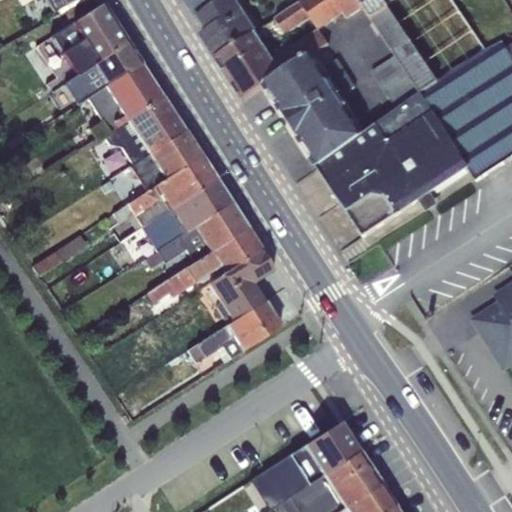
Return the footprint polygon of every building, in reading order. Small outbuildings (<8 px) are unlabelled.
[(14,0),(21,11),(40,0),(45,0),(53,12),(54,12),(76,0),(14,0)] [(95,0),(76,0),(54,12),(58,17),(63,14),(69,26),(50,38),(76,77),(125,45),(95,0)] [(185,0),(207,35),(201,39),(214,61),(255,33),(234,0),(185,0)] [(304,0),(299,3),(310,20),(318,31),(318,32),(343,16),(346,20),(363,10),(356,0),(304,0)] [(385,6),(380,0),(356,0),(363,10),(395,58),(420,95),(436,84),(385,6)] [(310,20),(299,3),(273,22),(284,37),(310,20)] [(255,33),(214,61),(241,102),(265,87),(312,58),(329,48),(318,32),(318,31),(293,46),(290,43),(274,53),(276,56),(271,59),(255,33)] [(436,84),(420,95),(467,169),(475,183),(503,165),(460,98),(487,82),(511,65),(511,43),(505,48),(501,41),(485,51),(436,84)] [(125,45),(76,77),(63,85),(76,106),(86,99),(139,66),(125,45)] [(309,156),(317,169),(361,137),(355,127),(312,58),(265,87),(284,116),(285,115),(299,138),(298,139),(309,156)] [(420,95),(395,58),(371,73),(397,111),(420,95)] [(338,61),(323,70),(356,122),(364,117),(348,92),(355,87),(338,61)] [(511,65),(487,82),(511,120),(511,65)] [(139,66),(86,99),(100,122),(88,129),(95,141),(102,137),(161,99),(139,66)] [(511,158),(511,120),(487,82),(460,98),(503,165),(511,158)] [(361,137),(317,169),(362,239),(417,202),(430,194),(467,169),(420,95),(397,111),(361,137)] [(161,99),(102,137),(107,146),(121,149),(132,166),(183,133),(161,99)] [(183,133),(132,166),(129,167),(145,193),(199,158),(183,133)] [(199,158),(145,193),(105,219),(111,228),(126,219),(135,233),(140,230),(214,182),(199,158)] [(214,182),(140,230),(155,252),(229,205),(214,182)] [(430,194),(417,202),(424,213),(437,205),(430,194)] [(229,205),(155,252),(142,261),(148,271),(161,262),(163,265),(185,252),(194,264),(245,230),(229,205)] [(245,230),(194,264),(146,295),(152,305),(168,295),(171,299),(196,283),(201,284),(212,277),(212,272),(219,268),(223,275),(259,252),(245,230)] [(78,237),(31,268),(37,276),(85,246),(78,237)] [(259,252),(223,275),(199,290),(211,310),(215,309),(222,321),(226,319),(229,324),(263,303),(261,300),(263,296),(255,283),(272,272),(259,252)] [(497,303),(469,321),(502,373),(511,366),(511,283),(492,296),(497,303)] [(263,303),(229,324),(186,352),(194,365),(214,353),(223,365),(278,329),(263,303)] [(288,500),(358,454),(339,424),(250,481),(269,511),(274,508),(288,500)] [(358,454),(288,500),(295,511),(389,511),(394,509),(358,454)] [(295,511),(288,500),(274,508),(276,511),(295,511)]
